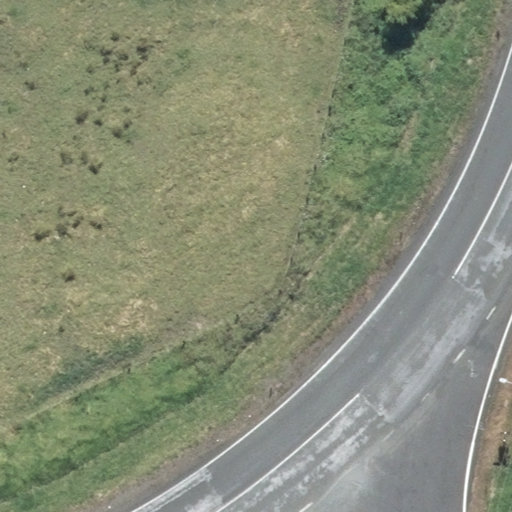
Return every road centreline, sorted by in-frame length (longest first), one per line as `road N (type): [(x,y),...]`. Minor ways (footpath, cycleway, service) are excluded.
road 1 (secondary): [(314,439),(391,363),(449,288),(511,161)]
road 2 (secondary): [(216,511),(314,439)]
